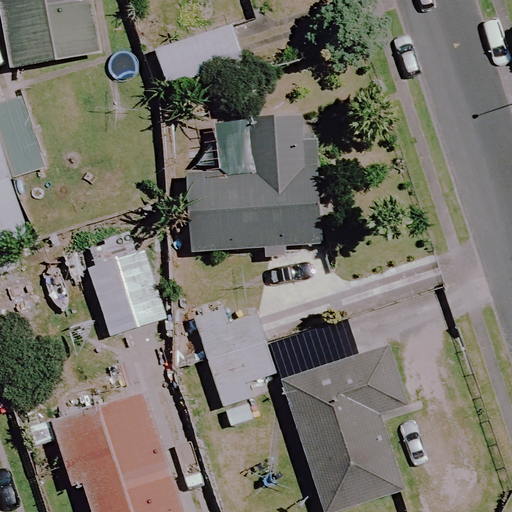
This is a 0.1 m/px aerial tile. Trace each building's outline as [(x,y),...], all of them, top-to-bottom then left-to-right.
[(95,57),(85,0),(0,0),(0,3),(11,71),(95,57)] [(243,65),(231,27),(153,54),(165,91),(243,65)] [(28,98),(0,108),(0,176),(51,157),(28,98)] [(312,119),(248,123),(251,174),(184,179),(189,256),(321,247),(312,119)] [(158,329),(135,258),(94,271),(117,342),(158,329)] [(255,319),(198,336),(221,411),(250,402),(245,386),(273,378),(255,319)] [(410,408),(392,350),(283,383),(321,511),(344,511),(403,494),(380,417),(410,408)] [(185,511),(149,395),(51,426),(72,494),(83,490),(89,511),(185,511)]
